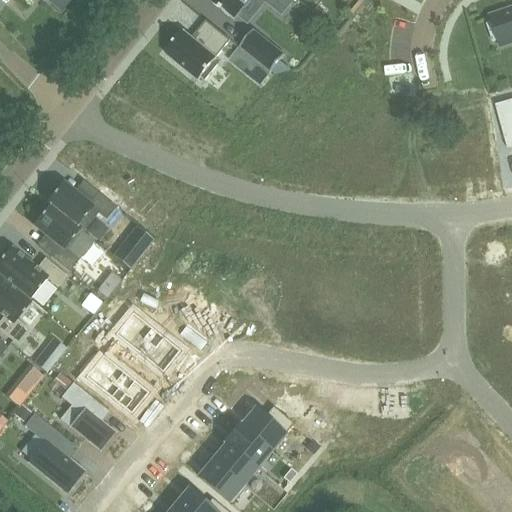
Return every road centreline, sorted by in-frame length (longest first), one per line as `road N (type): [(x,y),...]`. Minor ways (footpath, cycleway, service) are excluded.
road 1 (residential): [(454,359),(415,375),(350,378),(219,362),(92,511)]
road 2 (residential): [(455,215),(336,211),(218,189),(129,153),(61,113)]
road 3 (tertiary): [(61,113),(152,0)]
road 4 (residential): [(454,359),(455,215)]
road 5 (unknown): [(427,97),(455,215)]
